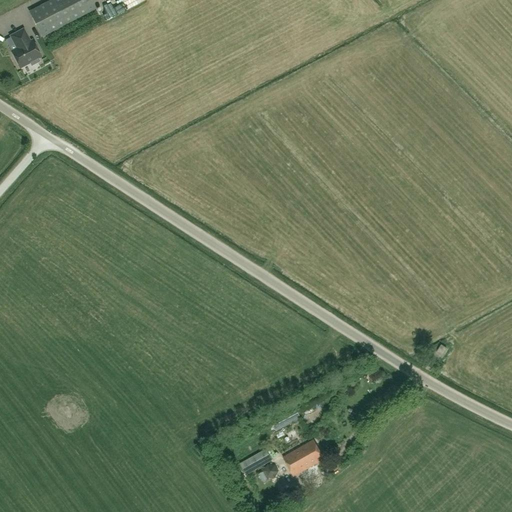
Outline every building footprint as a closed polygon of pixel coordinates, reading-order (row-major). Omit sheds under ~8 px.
[(42,37),(95,9),(90,0),(51,0),(29,12),(42,37)] [(112,17),(136,7),(132,0),(110,0),(106,2),(112,17)] [(41,57),(32,41),(30,42),(23,30),(11,36),(17,49),(11,52),(19,68),(41,57)] [(443,356),(447,349),(442,345),(437,352),(443,356)] [(277,432),(301,419),(295,408),(271,421),(277,432)] [(324,460),(314,440),(283,458),(293,477),(324,460)] [(247,474),(272,460),(267,449),(241,464),(247,474)] [(275,479),(279,472),(275,465),(266,465),(263,472),(267,479),(275,479)]
